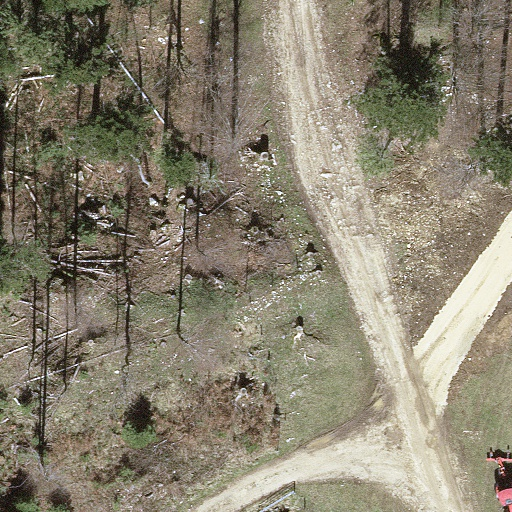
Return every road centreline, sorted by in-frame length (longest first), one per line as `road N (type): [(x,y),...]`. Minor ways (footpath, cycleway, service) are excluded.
road 1 (track): [(449,511),(296,0)]
road 2 (track): [(417,423),(251,487),(217,511)]
road 3 (track): [(511,241),(406,383)]
